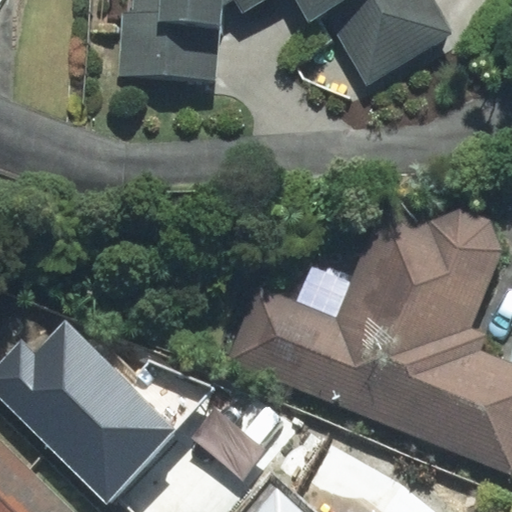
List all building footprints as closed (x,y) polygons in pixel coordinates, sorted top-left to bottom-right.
[(220,0),(124,0),(121,91),(216,95),(220,0)] [(248,0),(257,16),(284,2),(304,38),(326,26),(364,95),(450,47),(424,0),(248,0)] [(254,305),(227,373),(511,489),(511,376),(480,364),(487,346),(471,340),(508,249),(427,215),(409,258),(366,241),(328,335),(254,305)] [(298,434),(260,470),(300,511),(345,511),(360,498),(298,434)] [(0,511),(65,511),(0,450),(0,511)]
